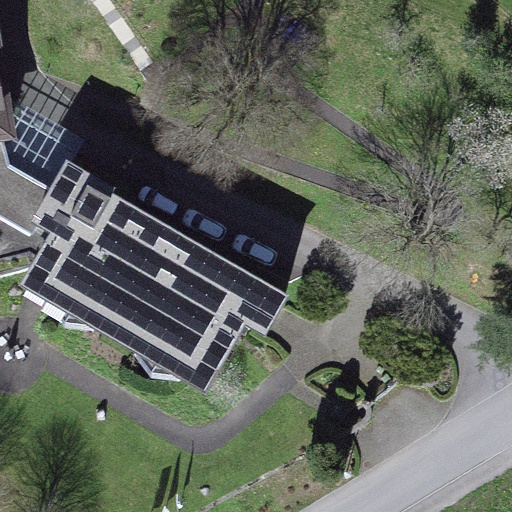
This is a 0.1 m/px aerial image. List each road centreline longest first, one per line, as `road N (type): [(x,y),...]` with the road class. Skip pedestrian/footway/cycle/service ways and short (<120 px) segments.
road 1 (unknown): [(350,265),(341,324),(223,438),(202,445),(173,442),(45,366)]
road 2 (residential): [(360,511),(511,421)]
